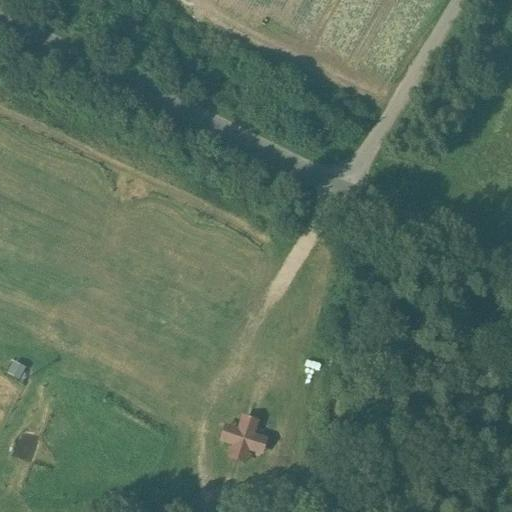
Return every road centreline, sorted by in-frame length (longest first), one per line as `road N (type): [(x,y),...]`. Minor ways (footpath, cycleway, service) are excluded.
road 1 (tertiary): [(0,23),(343,194)]
road 2 (unclassified): [(455,0),(343,194)]
road 3 (tertiary): [(343,194),(511,276)]
